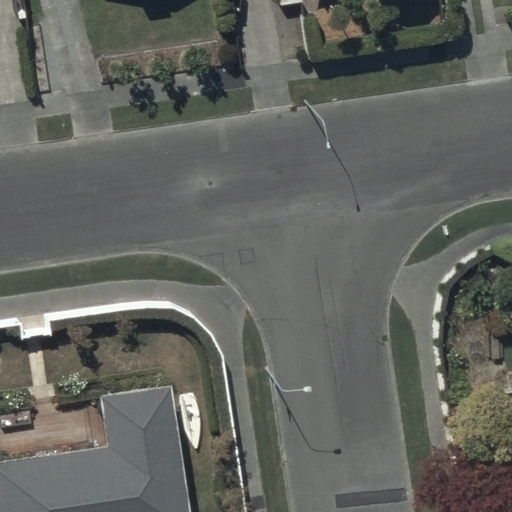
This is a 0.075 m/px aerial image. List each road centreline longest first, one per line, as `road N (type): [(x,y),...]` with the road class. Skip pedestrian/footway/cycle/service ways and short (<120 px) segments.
road 1 (residential): [(307,168),(356,511)]
road 2 (residential): [(307,168),(0,212)]
road 3 (residential): [(511,139),(307,168)]
